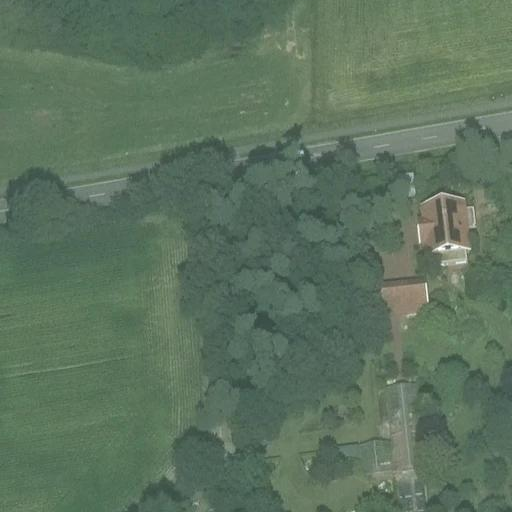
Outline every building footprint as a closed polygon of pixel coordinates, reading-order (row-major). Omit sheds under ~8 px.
[(409,176),(389,177),(390,194),(411,192),(409,176)] [(469,255),(465,205),(420,208),(424,259),(469,255)] [(426,291),(365,294),(367,320),(427,317),(426,291)] [(384,390),(389,443),(358,446),(361,477),(422,470),(413,386),(384,390)] [(358,457),(357,447),(337,449),(337,459),(358,457)]
